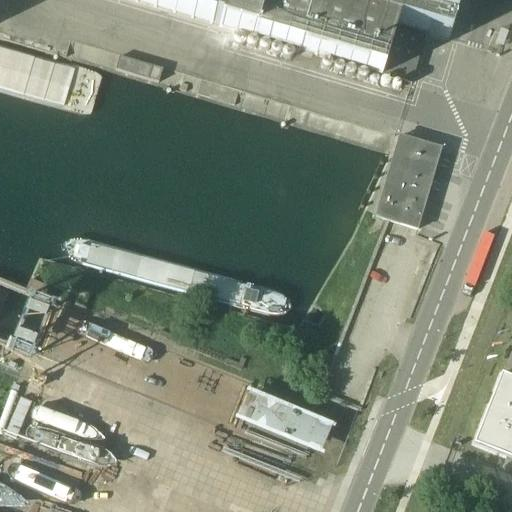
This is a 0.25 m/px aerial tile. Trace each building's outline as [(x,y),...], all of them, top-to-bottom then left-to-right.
[(123,0),(411,84),(425,38),(395,29),(396,25),(447,40),(459,0),(123,0)] [(417,231),(435,167),(441,149),(399,137),(375,218),(417,231)] [(511,374),(494,367),(464,443),(511,462),(511,374)] [(310,452),(324,413),(268,394),(255,432),(310,452)] [(50,469),(39,508),(52,511),(90,511),(99,482),(50,469)]
